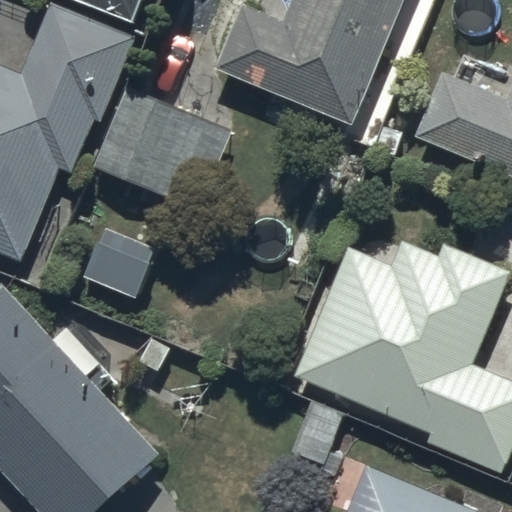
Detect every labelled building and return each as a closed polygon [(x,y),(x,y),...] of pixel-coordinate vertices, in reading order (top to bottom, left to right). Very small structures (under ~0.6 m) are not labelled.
[(0,250),(25,261),(62,168),(78,171),(138,33),(55,0),(24,72),(0,63),(0,250)] [(102,0),(139,14),(144,0),(102,0)] [(259,0),(240,0),(214,66),(350,121),(399,0),(301,0),(295,15),(259,0)] [(442,69),(417,132),(511,169),(511,91),(510,96),(442,69)] [(233,121),(128,82),(97,166),(202,204),(233,121)] [(511,449),(511,373),(481,358),(511,281),(511,268),(448,240),(440,256),(402,241),(391,262),(356,247),(300,372),(504,470),(511,449)] [(0,278),(0,455),(51,511),(98,511),(167,451),(6,273),(0,278)] [(479,511),(374,468),(355,511),(479,511)]
